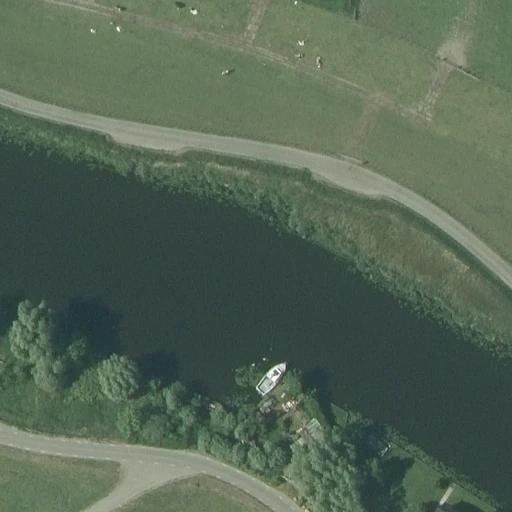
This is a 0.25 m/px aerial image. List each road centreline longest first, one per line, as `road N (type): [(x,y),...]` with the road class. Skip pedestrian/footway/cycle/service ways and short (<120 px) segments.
road 1 (tertiary): [(511,277),(414,199),(350,171),(0,93)]
road 2 (unclassified): [(284,511),(240,480),(187,460),(0,434)]
